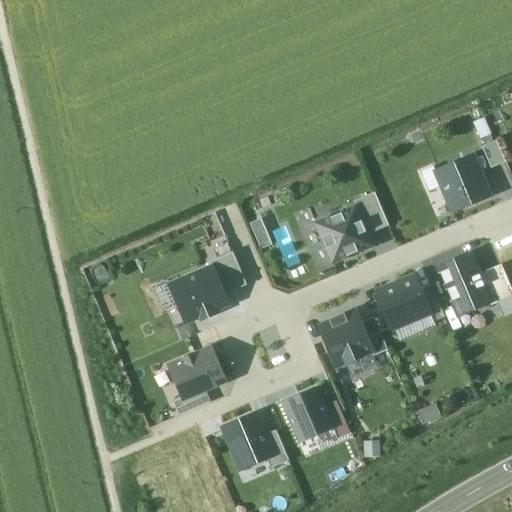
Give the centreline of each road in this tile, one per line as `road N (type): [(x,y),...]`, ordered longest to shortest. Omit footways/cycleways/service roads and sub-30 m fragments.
road 1 (track): [(114,511),(0,21)]
road 2 (residential): [(511,211),(273,313)]
road 3 (residential): [(273,313),(277,356),(256,395),(161,434)]
